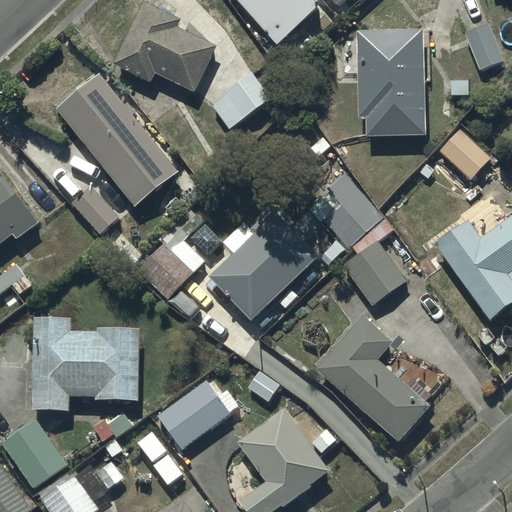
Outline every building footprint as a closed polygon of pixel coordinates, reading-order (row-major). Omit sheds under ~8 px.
[(321,0),(241,0),(279,40),(321,0)] [(184,27),(147,9),(116,70),(153,88),(157,81),(196,100),(220,52),(181,33),(184,27)] [(490,30),(467,40),(482,77),(506,68),(490,30)] [(426,38),(359,39),(359,126),(367,126),(367,146),(427,146),(426,38)] [(230,100),(214,111),(231,135),(272,105),(252,78),(227,96),(230,100)] [(103,80),(58,115),(138,215),(182,180),(137,123),(140,121),(130,109),(128,111),(103,80)] [(460,134),(439,156),(472,187),(493,164),(460,134)] [(384,216),(346,173),(329,187),(344,204),(325,221),(349,248),(384,216)] [(0,253),(14,243),(17,248),(40,231),(0,178),(0,253)] [(123,222),(94,189),(71,209),(109,252),(115,247),(106,237),(123,222)] [(250,317),(319,255),(271,203),(248,225),(254,232),(209,273),(250,317)] [(473,226),(439,252),(494,330),(511,316),(511,224),(485,244),(473,226)] [(359,260),(345,269),(375,312),(410,288),(381,246),(395,237),(387,226),(352,251),(359,260)] [(164,246),(137,273),(182,316),(190,307),(179,296),(208,267),(183,243),(172,254),(164,246)] [(34,289),(17,266),(0,278),(0,301),(14,291),(20,299),(34,289)] [(396,350),(365,323),(316,380),(401,452),(434,414),(430,410),(436,403),(414,384),(408,391),(380,368),(396,350)] [(74,325),(36,325),(34,419),(73,420),(73,402),(98,403),(98,410),(140,411),(142,334),(103,333),(103,336),(100,336),(100,339),(74,339),(74,325)] [(210,385),(157,421),(182,457),(234,421),(232,418),(240,412),(228,396),(221,401),(210,385)] [(287,511),(333,479),(286,414),(239,449),(267,489),(241,507),(243,511),(287,511)] [(135,431),(124,416),(108,428),(106,425),(95,434),(92,431),(84,438),(93,449),(99,444),(103,450),(112,442),(116,446),(135,431)] [(38,425),(3,450),(35,495),(70,470),(38,425)] [(0,465),(0,511),(31,511),(33,511),(0,465)] [(76,476),(40,501),(47,511),(96,511),(99,511),(76,476)]
